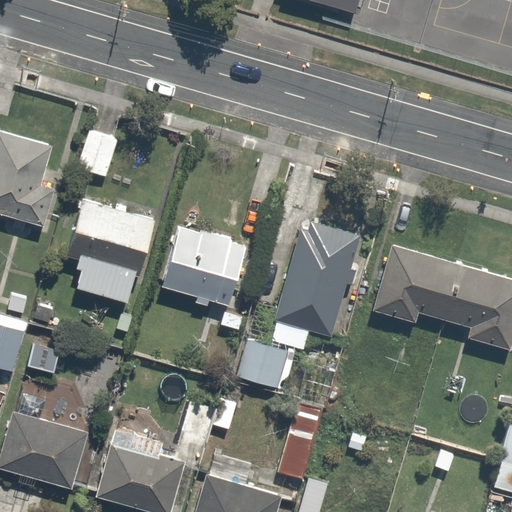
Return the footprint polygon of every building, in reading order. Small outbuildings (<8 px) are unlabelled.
[(360,0),(303,0),(356,16),(360,0)] [(110,176),(120,134),(87,126),(77,168),(110,176)] [(44,179),(53,146),(0,132),(0,213),(46,226),(58,183),(44,179)] [(84,198),(68,254),(79,257),(71,287),(134,305),(158,218),(84,198)] [(336,337),(365,240),(298,220),(270,317),(336,337)] [(178,222),(158,285),(229,307),(248,244),(178,222)] [(417,324),(420,312),(467,326),(464,336),(511,350),(511,279),(389,242),(369,310),(417,324)] [(32,295),(10,289),(4,312),(26,318),(32,295)] [(27,323),(0,315),(0,365),(15,369),(27,323)] [(279,324),(254,316),(235,376),(308,400),(321,358),(273,343),(279,324)] [(33,342),(27,366),(53,373),(60,350),(33,342)] [(220,405),(188,396),(172,456),(204,464),(220,405)] [(324,408),(295,399),(273,472),(302,481),(324,408)] [(89,432),(12,410),(0,452),(0,467),(73,488),(89,432)] [(511,495),(511,416),(493,491),(511,495)] [(167,441),(115,426),(95,496),(152,511),(171,511),(185,464),(162,457),(167,441)] [(257,461),(215,449),(196,511),(276,511),(283,491),(251,482),(257,461)] [(321,511),(331,479),(309,473),(298,511),(321,511)]
